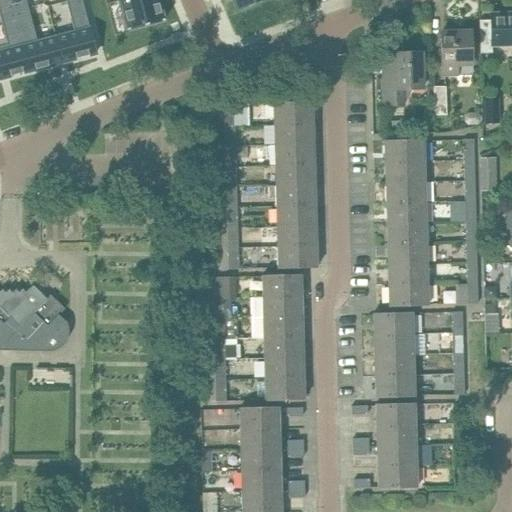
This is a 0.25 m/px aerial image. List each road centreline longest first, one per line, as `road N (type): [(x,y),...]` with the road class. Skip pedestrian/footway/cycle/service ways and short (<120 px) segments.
road 1 (residential): [(326,511),(325,303),(338,284),(332,24)]
road 2 (residential): [(0,149),(220,66)]
